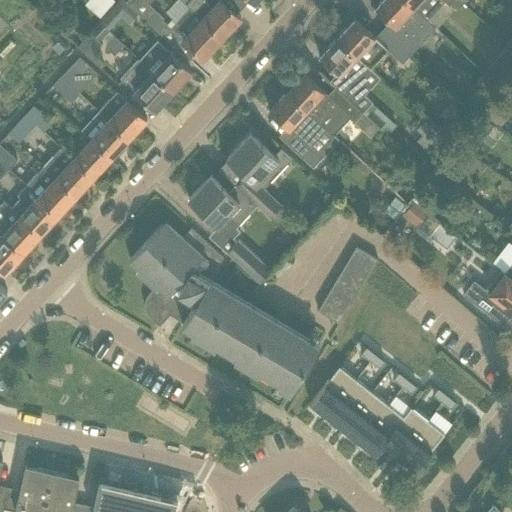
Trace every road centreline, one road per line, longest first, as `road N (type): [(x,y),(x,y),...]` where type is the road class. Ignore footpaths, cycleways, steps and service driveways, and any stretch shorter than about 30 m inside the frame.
road 1 (residential): [(57,281),(319,0)]
road 2 (residential): [(234,496),(219,476),(174,459),(0,421)]
road 3 (residential): [(209,389),(57,281)]
road 4 (residential): [(371,511),(316,470),(275,470),(234,496)]
road 5 (residential): [(430,511),(511,404)]
